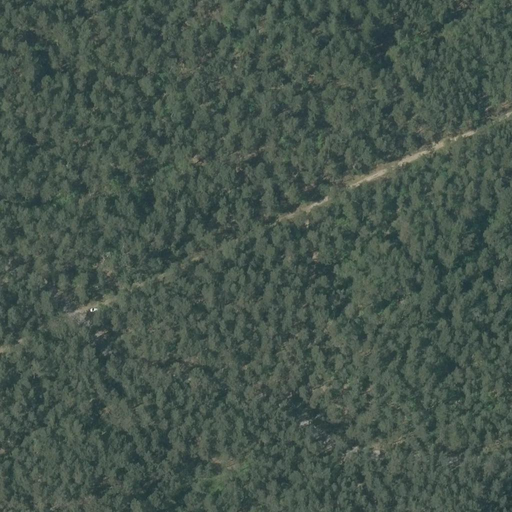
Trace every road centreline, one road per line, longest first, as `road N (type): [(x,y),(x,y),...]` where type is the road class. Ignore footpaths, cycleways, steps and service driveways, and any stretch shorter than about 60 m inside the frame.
road 1 (unclassified): [(511,459),(445,463),(360,453),(328,441),(288,401),(245,381),(146,375),(118,363),(80,314),(24,270),(0,262)]
road 2 (track): [(511,104),(0,351)]
